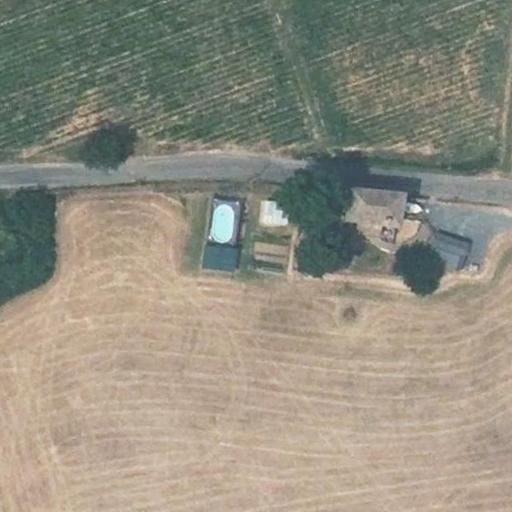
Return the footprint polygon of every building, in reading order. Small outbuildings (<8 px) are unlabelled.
[(94,163),(115,163),(112,143),(91,145),(94,163)] [(401,197),(350,192),(345,224),(396,230),(401,197)] [(235,236),(238,201),(216,200),(214,235),(235,236)] [(260,201),(260,224),(284,224),(284,201),(260,201)] [(435,230),(424,257),(452,269),(463,242),(435,230)] [(202,244),(201,269),(232,271),(234,247),(202,244)]
